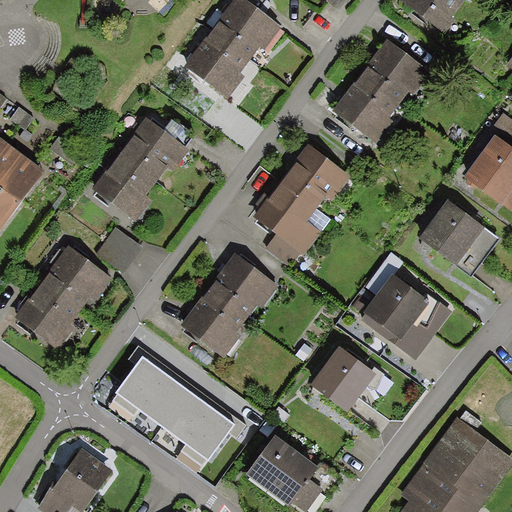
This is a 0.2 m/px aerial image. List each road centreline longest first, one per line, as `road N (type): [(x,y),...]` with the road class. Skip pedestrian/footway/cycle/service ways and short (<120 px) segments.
road 1 (residential): [(69,403),(371,0)]
road 2 (residential): [(351,511),(511,309)]
road 3 (residential): [(227,511),(69,403)]
road 4 (residential): [(0,508),(69,403)]
